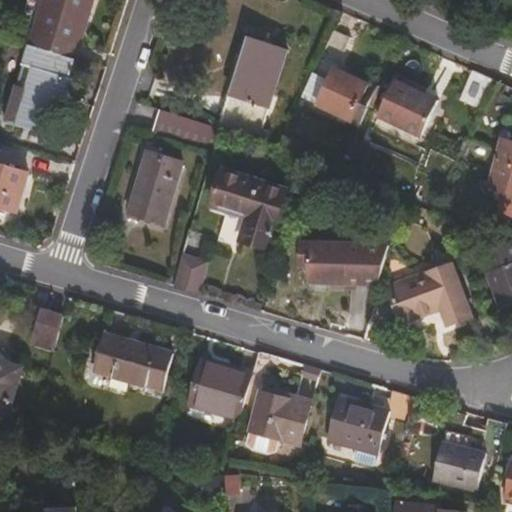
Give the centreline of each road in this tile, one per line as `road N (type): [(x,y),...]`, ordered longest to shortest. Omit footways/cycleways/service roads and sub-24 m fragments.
road 1 (residential): [(60,274),(491,393)]
road 2 (residential): [(147,0),(60,274)]
road 3 (residential): [(511,62),(345,0)]
